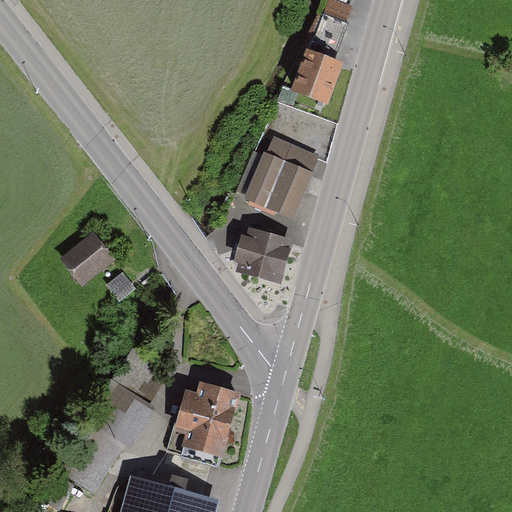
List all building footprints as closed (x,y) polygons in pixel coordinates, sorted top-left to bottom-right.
[(345,0),(329,0),(322,19),(308,56),(333,65),(341,43),(343,28),(353,3),(345,0)] [(333,65),(308,56),(292,100),(328,113),(344,69),(333,65)] [(322,165),(273,145),(248,206),(297,226),(322,165)] [(98,234),(66,258),(87,288),(120,264),(98,234)] [(295,247),(246,234),(235,275),(284,288),(295,247)] [(142,413),(154,377),(120,366),(99,429),(140,442),(149,415),(142,413)] [(240,389),(199,379),(196,393),(182,389),(173,427),(181,429),(178,443),(224,454),(240,389)] [(63,471),(94,493),(128,445),(97,423),(63,471)] [(119,511),(216,511),(219,500),(129,476),(119,511)]
